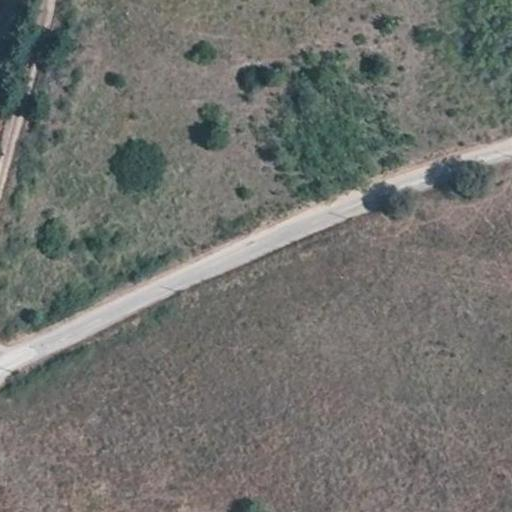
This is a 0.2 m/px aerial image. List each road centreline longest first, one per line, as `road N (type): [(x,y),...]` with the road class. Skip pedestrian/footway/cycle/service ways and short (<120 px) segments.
road 1 (unclassified): [(0,365),(309,224),(511,154)]
road 2 (track): [(42,0),(0,187)]
